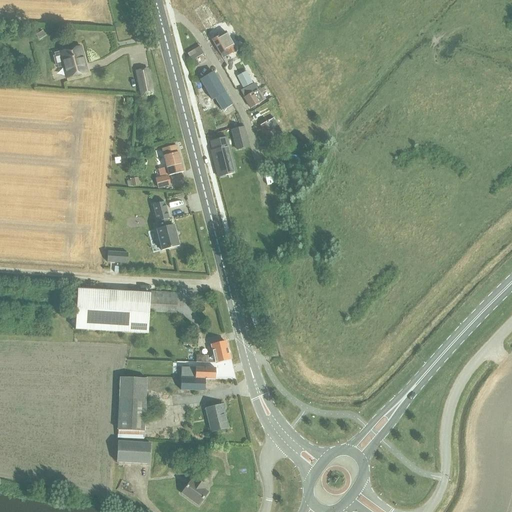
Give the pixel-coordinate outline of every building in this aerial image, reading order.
[(196,0),(189,0),(198,12),(203,9),(196,0)] [(210,33),(220,27),(209,7),(199,13),(210,33)] [(226,51),(228,55),(236,51),(225,32),(211,40),(220,55),(226,51)] [(55,56),(53,57),(55,65),(57,64),(58,67),(63,65),(66,78),(87,73),(80,47),(59,52),(54,54),(55,56)] [(195,67),(198,65),(195,59),(203,54),(199,47),(187,54),(195,67)] [(246,71),(236,76),(243,88),(252,83),(246,71)] [(232,105),(227,96),(212,72),(200,80),(212,100),(214,99),(222,111),(232,105)] [(149,75),(137,77),(141,95),(152,92),(149,75)] [(255,83),(240,90),(242,96),(257,89),(255,83)] [(252,93),(244,98),(250,108),(258,104),(263,101),(257,90),(252,93)] [(265,122),(260,125),(266,136),(268,135),(271,139),(279,135),(276,129),(278,128),(274,119),(265,122)] [(243,128),(232,131),(237,150),(248,147),(243,128)] [(226,138),(210,142),(213,151),(211,151),(218,177),(235,173),(226,138)] [(168,176),(183,172),(176,145),(161,149),(166,168),(158,170),(160,178),(155,179),(157,188),(170,185),(168,176)] [(131,181),(126,181),(128,187),(132,187),(142,185),(141,181),(139,181),(138,178),(130,179),(131,181)] [(173,180),(174,187),(186,184),(185,178),(173,180)] [(235,191),(237,210),(252,208),(249,189),(235,191)] [(164,202),(153,205),(158,225),(159,224),(161,231),(156,232),(161,251),(179,246),(174,228),(169,229),(168,222),(169,222),(164,202)] [(107,252),(107,262),(127,263),(127,253),(107,252)] [(78,290),(76,330),(108,332),(110,292),(78,290)] [(175,314),(176,292),(151,291),(149,313),(175,314)] [(212,345),(215,358),(215,360),(208,360),(208,357),(196,357),(196,363),(215,364),(230,360),(225,341),(212,345)] [(181,367),(180,378),(181,378),(205,379),(215,380),(215,368),(195,368),(181,367)] [(146,378),(120,377),(117,437),(143,438),(146,378)] [(181,378),(180,390),(204,391),(205,379),(181,378)] [(222,405),(206,408),(211,431),(227,427),(222,405)] [(149,464),(150,444),(118,441),(116,462),(149,464)] [(197,506),(208,491),(204,488),(205,487),(194,478),(191,481),(190,480),(180,493),(197,506)]
